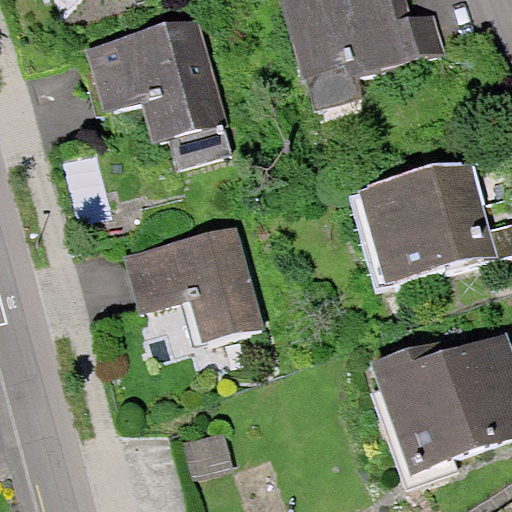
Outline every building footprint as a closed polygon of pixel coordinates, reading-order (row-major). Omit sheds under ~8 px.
[(399,0),(291,0),(279,3),(299,87),(339,78),(342,93),(444,68),(432,22),(406,29),(399,0)] [(196,22),(77,54),(97,128),(137,118),(146,153),(226,132),(196,22)] [(471,173),(344,208),(371,306),(511,267),(511,239),(491,245),(471,173)] [(236,240),(120,269),(135,328),(178,318),(188,356),(261,337),(236,240)] [(511,446),(511,383),(496,346),(440,370),(432,353),(362,382),(408,490),(511,446)]
